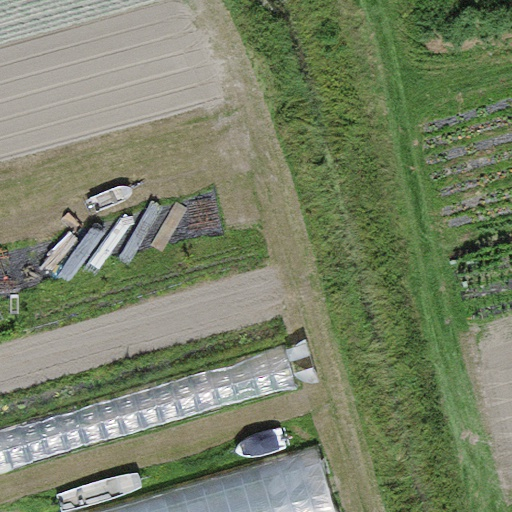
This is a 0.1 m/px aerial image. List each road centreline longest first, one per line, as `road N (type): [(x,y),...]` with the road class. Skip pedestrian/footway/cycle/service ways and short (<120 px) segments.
road 1 (track): [(368,511),(237,60),(201,0)]
road 2 (track): [(492,511),(389,110),(373,0)]
